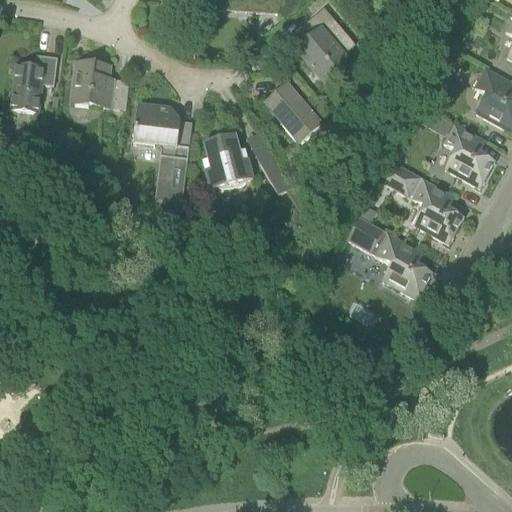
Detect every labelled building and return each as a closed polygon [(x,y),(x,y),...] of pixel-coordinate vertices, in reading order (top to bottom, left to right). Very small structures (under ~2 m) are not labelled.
[(187,0),(195,9),(276,14),(287,6),(282,0),(187,0)] [(323,13),(318,17),(303,30),(315,44),(310,48),(308,46),(296,56),(327,91),(351,70),(342,60),(354,49),(323,13)] [(452,55),(446,65),(453,68),(457,67),(461,60),(452,55)] [(16,70),(13,90),(10,115),(38,118),(41,89),(53,91),(57,63),(35,61),(34,73),(16,70)] [(75,67),(72,87),(70,109),(124,116),(128,87),(98,83),(100,71),(75,67)] [(474,118),(492,128),(510,137),(511,133),(511,103),(509,102),(511,96),(511,88),(484,73),(473,92),(485,99),(474,118)] [(286,89),(263,109),(276,124),(299,151),(314,137),(322,146),(329,139),(330,138),(338,132),(310,100),(301,107),(299,104),(286,89)] [(427,100),(421,110),(428,113),(431,108),(431,102),(427,100)] [(135,130),(132,148),(154,150),(156,147),(162,150),(160,153),(159,161),(154,205),(181,208),(187,165),(189,148),(191,128),(175,126),(174,126),(172,129),(166,125),(168,123),(169,114),(137,110),(135,130)] [(443,173),(461,183),(479,193),(494,166),(478,158),(484,146),(453,129),(442,148),(454,155),(443,173)] [(242,188),(244,186),(251,184),(244,155),(238,156),(234,140),(203,148),(207,164),(201,166),(209,195),(216,193),(216,194),(220,194),(223,194),(226,194),(229,193),(233,192),(236,191),(239,190),(242,188)] [(36,156),(34,170),(46,172),(48,157),(36,156)] [(272,160),(259,168),(277,199),(290,191),(272,160)] [(391,167),(379,188),(408,203),(410,199),(413,201),(422,184),(391,167)] [(412,229),(430,239),(447,249),(462,222),(447,214),(453,202),(423,185),(412,204),(423,211),(412,229)] [(365,211),(359,222),(369,227),(375,217),(365,211)] [(359,222),(346,245),(390,269),(381,285),(416,305),(431,278),(416,269),(422,258),(369,227),(359,222)]
